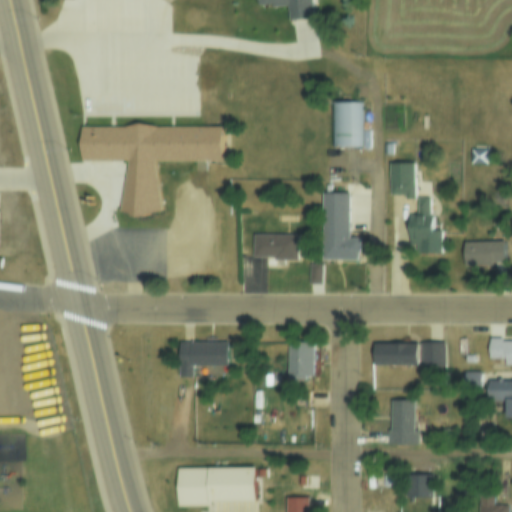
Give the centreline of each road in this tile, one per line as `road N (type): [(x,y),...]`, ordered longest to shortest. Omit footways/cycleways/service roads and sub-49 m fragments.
road 1 (primary): [(14,0),(127,511)]
road 2 (residential): [(511,307),(81,304)]
road 3 (residential): [(344,308),(354,511)]
